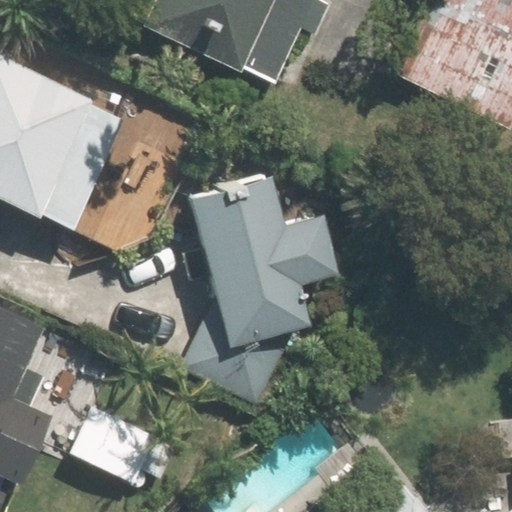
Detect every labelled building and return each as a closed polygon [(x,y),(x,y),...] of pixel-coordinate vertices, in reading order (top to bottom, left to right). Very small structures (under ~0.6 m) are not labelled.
[(307,0),(115,0),(110,12),(267,85),(307,0)] [(511,0),(415,0),(385,66),(506,123),(511,109),(511,0)] [(0,56),(0,191),(67,223),(120,112),(0,56)] [(177,368),(253,402),(288,324),(304,320),(294,278),(337,267),(322,208),(279,219),(267,171),(185,191),(211,291),(177,368)] [(0,470),(19,479),(58,390),(20,374),(45,319),(0,299),(0,470)] [(302,511),(362,478),(320,405),(186,482),(203,511),(302,511)] [(67,450),(130,480),(151,437),(88,406),(67,450)] [(0,498),(8,479),(0,475),(0,498)] [(511,511),(511,500),(497,511),(430,511),(410,485),(374,511),(511,511)]
